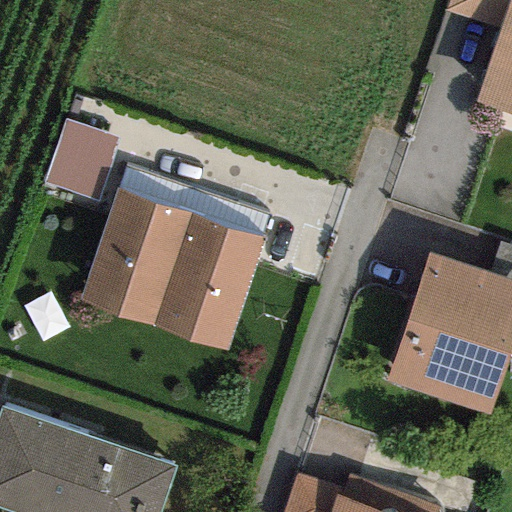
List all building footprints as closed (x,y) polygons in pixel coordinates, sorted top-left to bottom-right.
[(511,0),(439,0),(436,10),(496,30),(471,105),(511,118),(511,0)] [(117,141),(65,124),(44,187),(95,205),(117,141)] [(119,187),(250,226),(257,205),(125,166),(119,187)] [(262,243),(113,193),(75,305),(225,354),(262,243)] [(511,346),(511,281),(426,252),(383,380),(489,415),(511,346)] [(160,511),(176,467),(0,408),(0,511),(160,511)] [(445,511),(333,479),(322,511),(445,511)]
